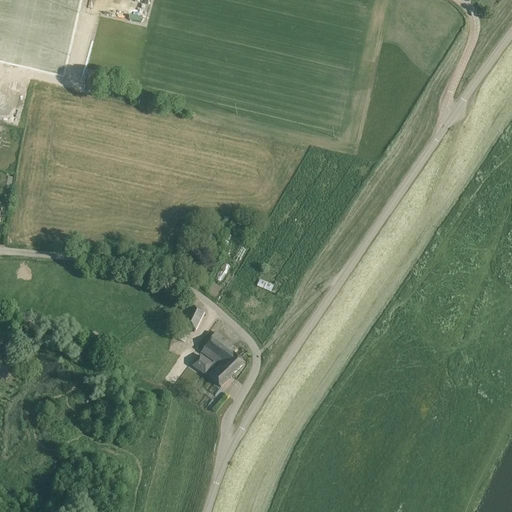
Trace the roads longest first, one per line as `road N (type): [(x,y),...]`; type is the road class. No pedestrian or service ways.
road 1 (unclassified): [(221,465),(450,117)]
road 2 (unclassified): [(221,465),(227,425),(256,364),(247,339),(165,278),(0,250)]
road 3 (unclassified): [(450,117),(446,100),(475,25),(458,0)]
